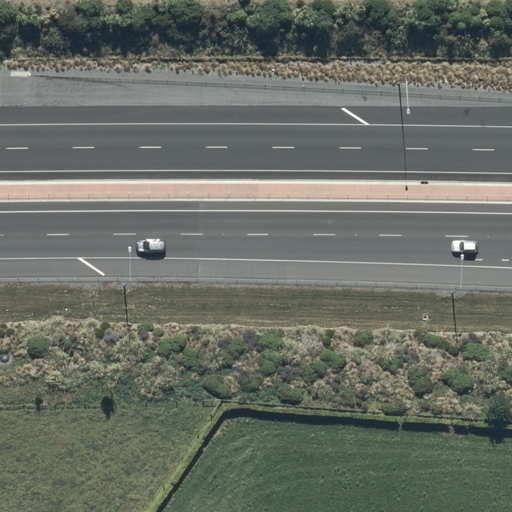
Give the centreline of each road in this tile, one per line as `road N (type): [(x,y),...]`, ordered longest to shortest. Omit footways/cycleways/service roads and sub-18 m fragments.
road 1 (motorway): [(511,242),(0,237)]
road 2 (motorway): [(0,147),(511,151)]
